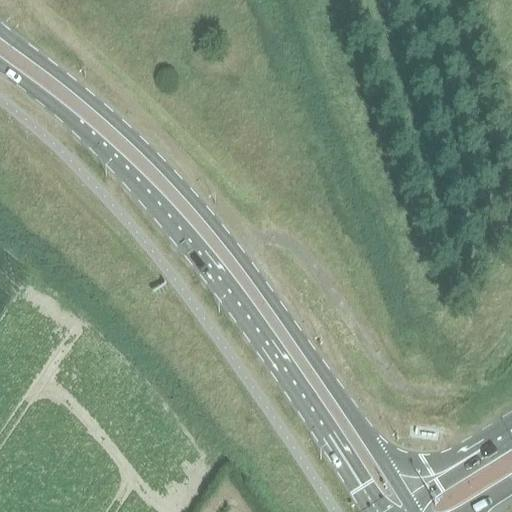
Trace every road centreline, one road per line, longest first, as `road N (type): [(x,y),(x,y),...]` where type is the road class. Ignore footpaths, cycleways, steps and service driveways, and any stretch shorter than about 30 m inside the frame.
road 1 (primary): [(410,503),(302,338),(187,191),(83,91),(0,30)]
road 2 (primary): [(0,67),(171,222),(276,363),(369,511)]
